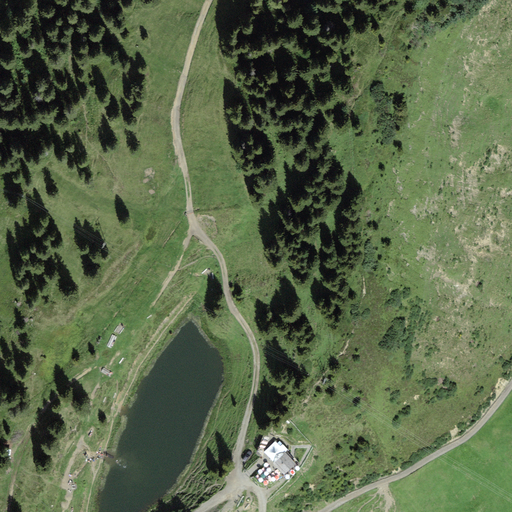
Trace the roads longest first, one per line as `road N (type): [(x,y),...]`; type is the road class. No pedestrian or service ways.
road 1 (track): [(242,481),(236,454),(256,362),(221,260),(191,223),(176,119),(209,0)]
road 2 (track): [(331,511),(464,442),(511,387)]
